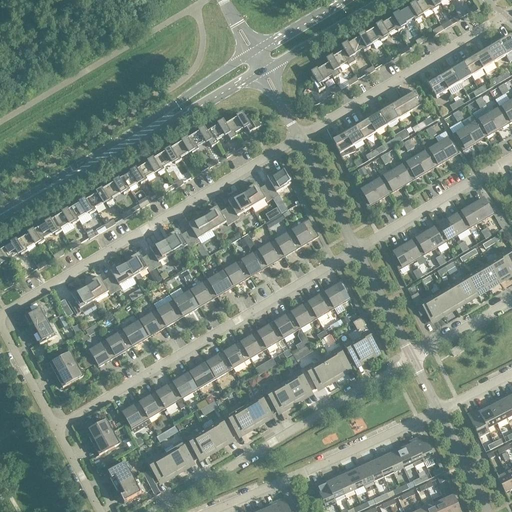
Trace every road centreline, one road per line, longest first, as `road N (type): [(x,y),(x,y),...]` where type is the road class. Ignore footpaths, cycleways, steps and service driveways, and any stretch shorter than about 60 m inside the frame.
road 1 (residential): [(55,427),(355,251)]
road 2 (residential): [(0,317),(297,137)]
road 3 (residential): [(157,511),(411,358)]
road 4 (residential): [(297,137),(511,10)]
road 5 (residential): [(215,511),(439,413)]
road 6 (secondary): [(0,215),(162,121)]
road 7 (residential): [(355,251),(511,157)]
road 8 (residential): [(355,251),(297,137)]
road 9 (residential): [(411,358),(355,251)]
